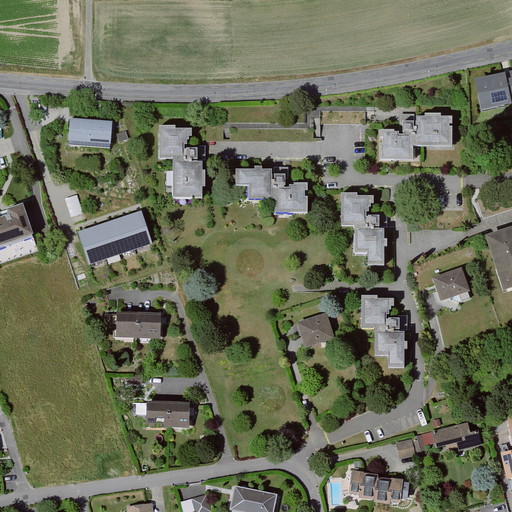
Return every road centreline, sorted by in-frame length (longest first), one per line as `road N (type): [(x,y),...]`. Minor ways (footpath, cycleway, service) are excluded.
road 1 (residential): [(511,48),(409,72),(227,93),(0,80)]
road 2 (residential): [(398,182),(404,290),(418,333),(416,404),(317,440),(298,472)]
road 3 (residential): [(0,503),(229,469),(298,472)]
road 4 (residential): [(398,182),(352,180),(332,153),(219,152)]
